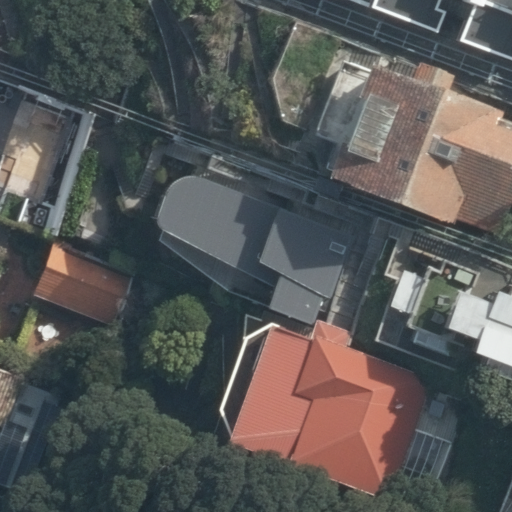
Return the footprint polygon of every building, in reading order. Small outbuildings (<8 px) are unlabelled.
[(511,0),(370,0),(511,52),(511,0)] [(511,104),(368,44),(317,163),(496,238),(511,199),(511,104)] [(0,211),(0,351),(24,361),(70,239),(0,211)] [(511,267),(483,253),(451,320),(490,338),(461,398),(511,421),(511,267)] [(441,386),(275,322),(234,429),(399,493),(441,386)] [(0,374),(0,430),(3,431),(22,382),(0,374)] [(22,382),(3,431),(0,438),(0,487),(23,496),(61,397),(22,382)]
